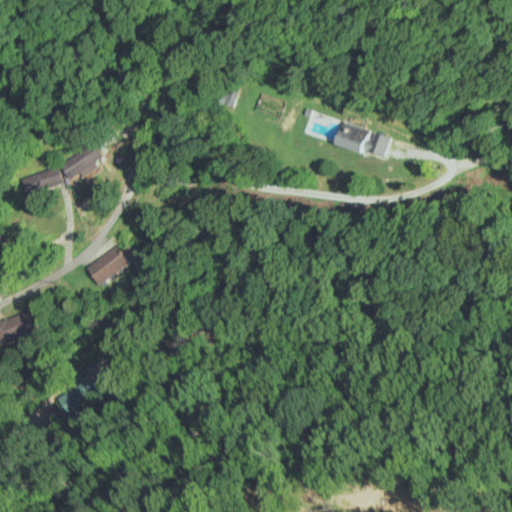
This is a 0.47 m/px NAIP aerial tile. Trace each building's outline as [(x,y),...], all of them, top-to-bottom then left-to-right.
[(230,103),(236,106),(244,90),(237,87),(230,103)] [(330,143),(384,159),(391,136),(337,120),(330,143)] [(73,176),(110,159),(103,144),(66,161),(73,176)] [(23,179),(30,197),(66,183),(59,165),(23,179)] [(136,266),(124,246),(87,267),(100,288),(136,266)] [(0,326),(5,343),(34,335),(28,313),(0,321),(0,326)]
